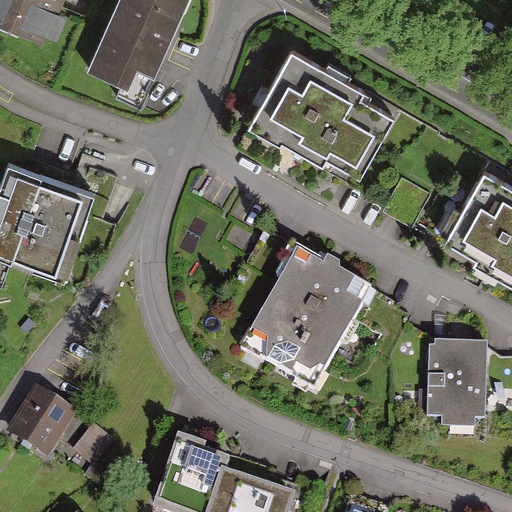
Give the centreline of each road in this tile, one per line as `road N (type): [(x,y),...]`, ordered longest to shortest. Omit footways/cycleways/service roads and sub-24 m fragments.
road 1 (residential): [(181,144),(147,222),(156,295),(191,368),(277,431),(509,511)]
road 2 (residential): [(181,144),(511,318)]
road 3 (tertiary): [(511,100),(335,0)]
road 4 (residential): [(181,144),(56,103),(0,74)]
road 5 (residential): [(236,0),(181,144)]
